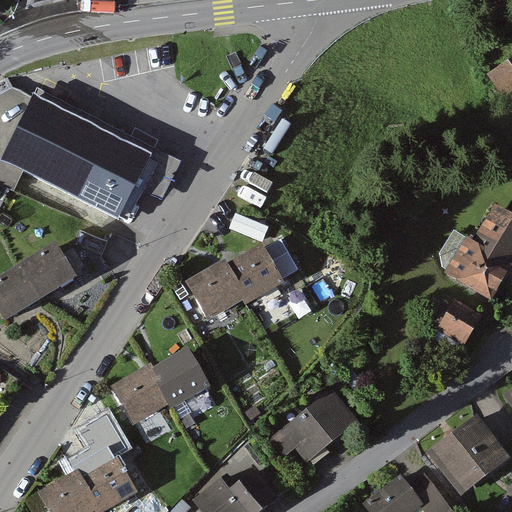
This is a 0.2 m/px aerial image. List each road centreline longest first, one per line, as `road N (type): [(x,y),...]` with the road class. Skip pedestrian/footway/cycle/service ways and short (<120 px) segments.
road 1 (unclassified): [(0,503),(303,45),(315,1)]
road 2 (residential): [(511,350),(302,511)]
road 3 (secondary): [(315,1),(66,33)]
